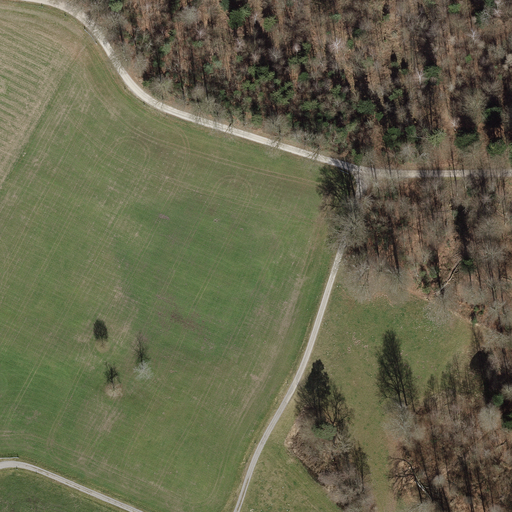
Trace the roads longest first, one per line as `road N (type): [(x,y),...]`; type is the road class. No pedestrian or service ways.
road 1 (track): [(367,170),(152,102),(94,31),(53,4)]
road 2 (track): [(236,511),(308,351),(367,170)]
road 3 (track): [(0,466),(29,467),(136,511)]
road 4 (track): [(511,172),(367,170)]
